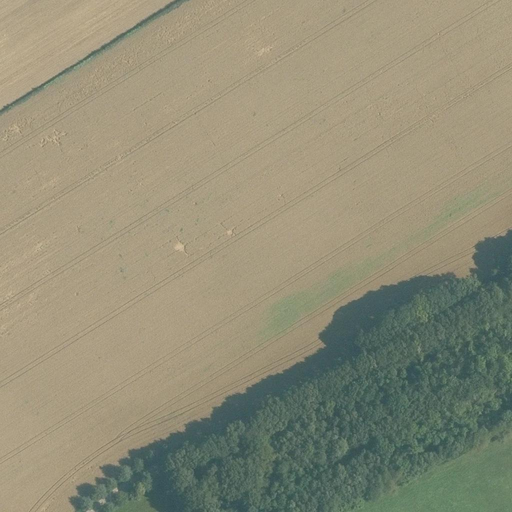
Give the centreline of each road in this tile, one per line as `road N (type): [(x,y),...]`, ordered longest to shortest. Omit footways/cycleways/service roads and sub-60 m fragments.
road 1 (unclassified): [(94,511),(133,483),(511,282)]
road 2 (track): [(511,306),(460,331),(511,420)]
